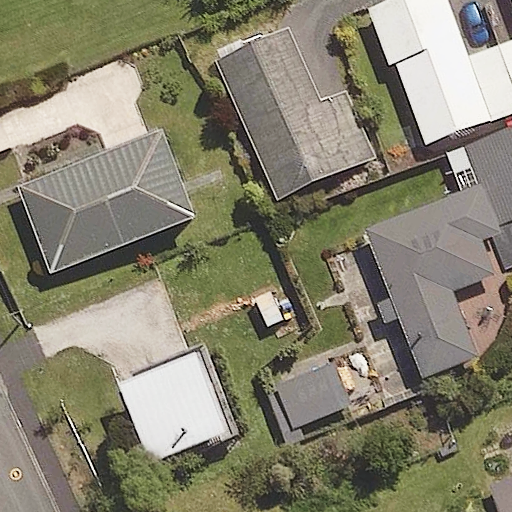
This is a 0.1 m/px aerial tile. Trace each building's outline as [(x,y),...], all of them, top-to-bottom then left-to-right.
[(511,118),(511,47),(473,61),(450,0),(412,0),(374,14),(392,62),(399,60),(430,148),(511,118)] [(325,109),(295,39),(224,69),(282,204),(379,162),(351,98),(325,109)] [(371,234),(396,302),(380,308),(389,332),(405,326),(426,383),(482,363),(455,291),(511,269),(511,138),(453,161),(467,199),(371,234)] [(201,226),(171,140),(25,192),(55,278),(201,226)] [(236,441),(206,360),(127,389),(157,470),(236,441)] [(355,410),(339,369),(270,396),(286,437),(355,410)] [(511,511),(511,483),(494,489),(502,511),(511,511)]
